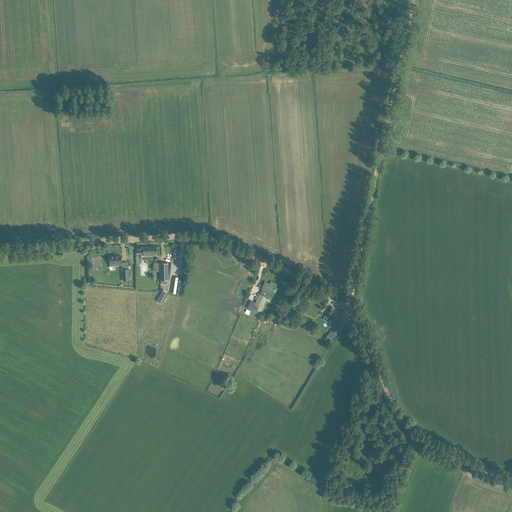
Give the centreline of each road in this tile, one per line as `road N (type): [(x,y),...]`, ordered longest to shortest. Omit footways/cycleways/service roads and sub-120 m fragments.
road 1 (unclassified): [(511,479),(429,443),(404,423),(364,331),(323,288),(221,241),(188,235),(0,247)]
road 2 (track): [(413,0),(346,308)]
